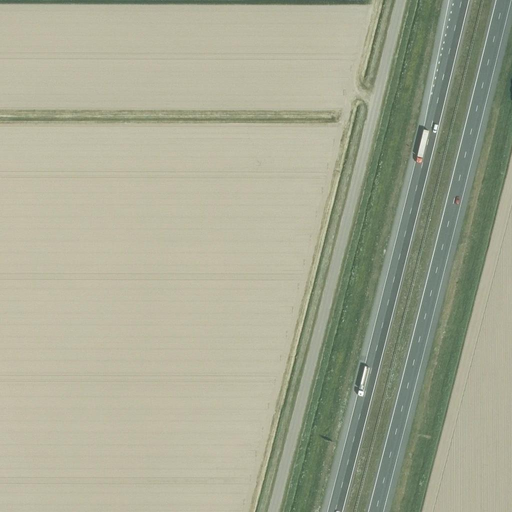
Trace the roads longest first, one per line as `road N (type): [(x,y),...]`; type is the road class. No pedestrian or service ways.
road 1 (motorway): [(374,511),(502,0)]
road 2 (motorway): [(461,0),(333,511)]
road 3 (unclassified): [(272,511),(400,0)]
